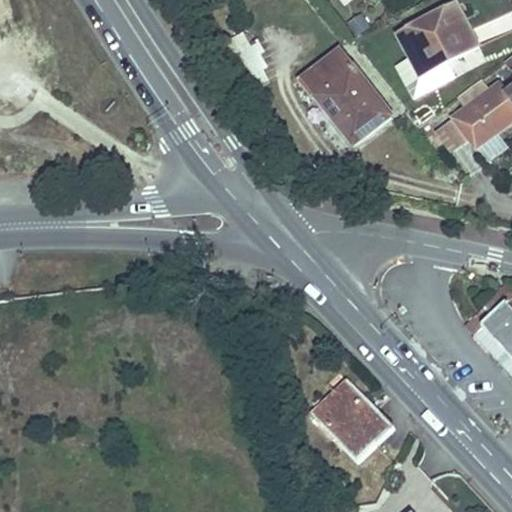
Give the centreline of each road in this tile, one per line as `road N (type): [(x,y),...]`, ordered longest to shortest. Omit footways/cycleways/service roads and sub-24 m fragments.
road 1 (secondary): [(284,240),(511,484)]
road 2 (residential): [(511,263),(335,228),(284,240)]
road 3 (secondary): [(57,223),(193,242),(284,240)]
road 4 (secondary): [(125,0),(231,167)]
road 5 (secondary): [(231,167),(156,202),(57,223)]
